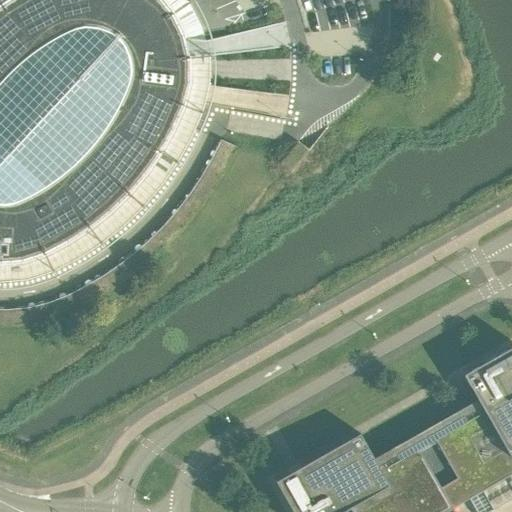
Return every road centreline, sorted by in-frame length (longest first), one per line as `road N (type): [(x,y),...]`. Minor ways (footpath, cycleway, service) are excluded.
road 1 (tertiary): [(511,238),(168,431),(128,482),(123,509)]
road 2 (tertiary): [(177,511),(192,473),(215,446),(511,276)]
